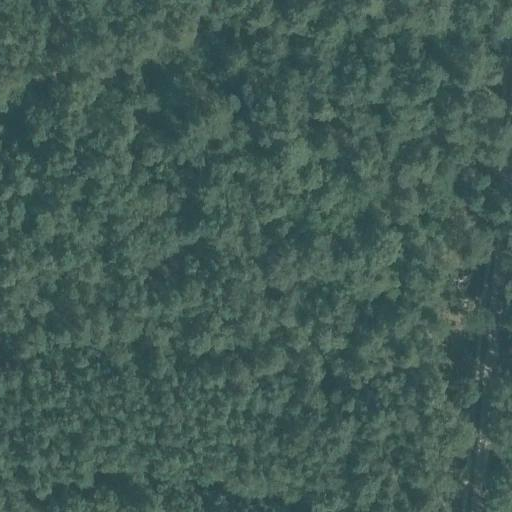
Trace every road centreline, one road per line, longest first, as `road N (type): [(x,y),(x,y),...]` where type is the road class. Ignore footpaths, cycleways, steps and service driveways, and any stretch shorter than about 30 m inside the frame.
road 1 (track): [(511,161),(477,511)]
road 2 (track): [(327,511),(287,494),(161,467),(0,479)]
